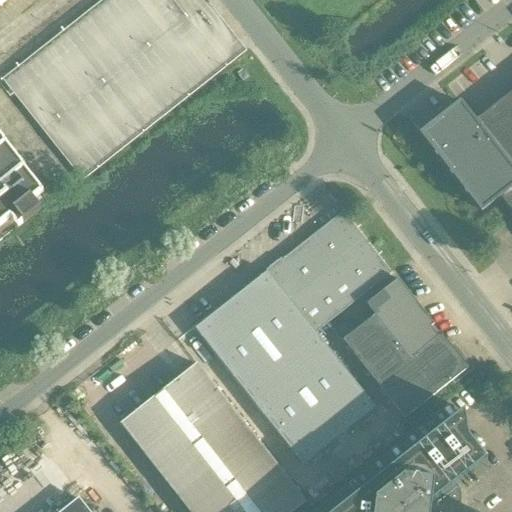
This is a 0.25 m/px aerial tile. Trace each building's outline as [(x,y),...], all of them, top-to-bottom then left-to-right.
[(0,0),(0,224),(15,212),(23,222),(22,222),(23,224),(41,210),(32,199),(39,193),(0,143),(0,4),(5,0),(0,0)] [(205,0),(106,0),(5,82),(82,180),(246,54),(205,0)] [(249,78),(244,72),(238,77),(243,83),(249,78)] [(437,121),(420,134),(435,152),(434,153),(436,156),(437,156),(449,171),(449,172),(451,175),(452,175),(464,190),(464,191),(466,194),(467,194),(467,193),(481,211),(497,199),(511,217),(511,92),(475,122),(460,103),(444,116),(444,115),(443,115),(436,120),(436,121),(436,120),(436,121),(437,121)] [(316,333),(391,274),(343,213),(195,330),(303,466),(376,409),(316,333)] [(375,316),(355,332),(346,321),(335,330),(405,419),(468,369),(442,335),(438,338),(431,328),(434,325),(398,280),(367,305),(375,316)] [(121,425),(189,511),(294,511),(305,504),(196,365),(121,425)] [(468,437),(464,412),(337,511),(456,511),(458,511),(459,508),(461,504),(461,501),(462,497),(461,494),(460,490),(458,487),(456,484),(486,460),(468,437)] [(88,511),(79,500),(62,511),(88,511)]
